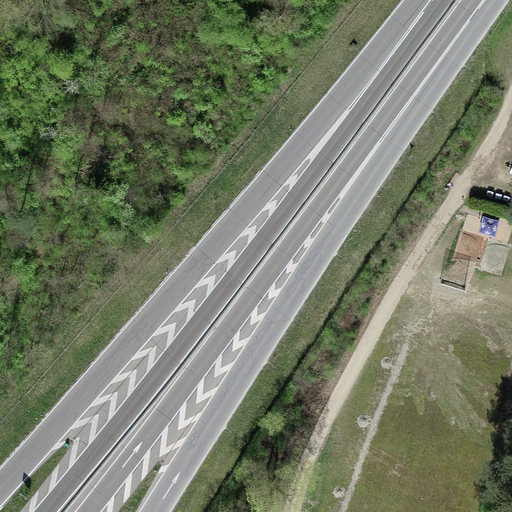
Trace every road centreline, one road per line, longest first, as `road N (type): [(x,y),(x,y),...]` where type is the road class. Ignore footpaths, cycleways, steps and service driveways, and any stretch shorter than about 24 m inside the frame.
road 1 (trunk): [(443,0),(45,511)]
road 2 (trunk): [(413,0),(0,491)]
road 3 (trunk): [(86,511),(470,2)]
road 4 (trunk): [(155,511),(453,60),(470,2)]
road 5 (track): [(289,511),(394,288),(473,170)]
